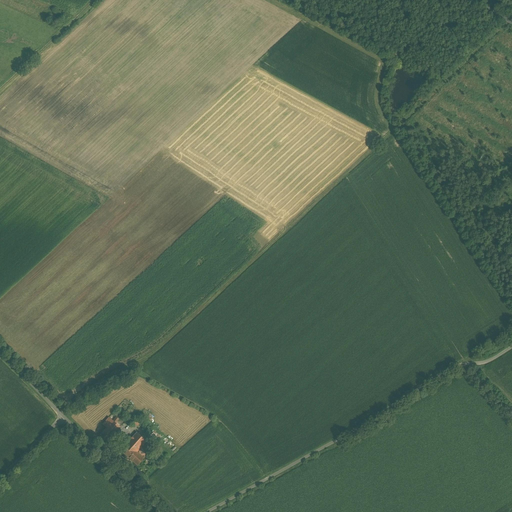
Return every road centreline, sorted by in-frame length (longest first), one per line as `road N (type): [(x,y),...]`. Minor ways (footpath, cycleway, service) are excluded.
road 1 (unclassified): [(207,511),(449,366),(478,363),(511,342)]
road 2 (unclassified): [(63,416),(153,511)]
